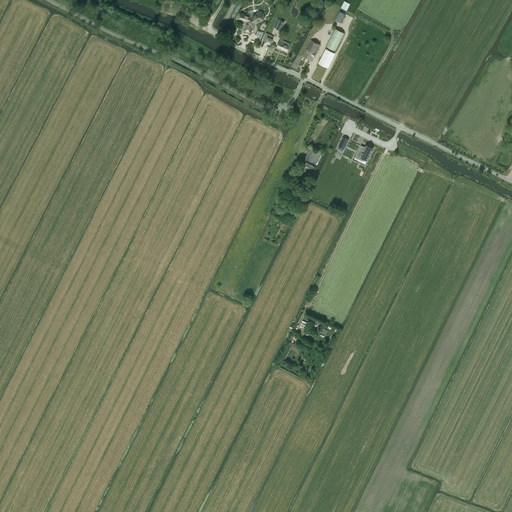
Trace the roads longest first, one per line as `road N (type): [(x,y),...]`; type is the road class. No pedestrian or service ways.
road 1 (track): [(511,245),(382,511)]
road 2 (unclassified): [(511,182),(303,79)]
road 3 (track): [(296,94),(111,0)]
road 4 (track): [(302,316),(389,148)]
road 5 (unclassified): [(303,79),(217,35),(237,0)]
